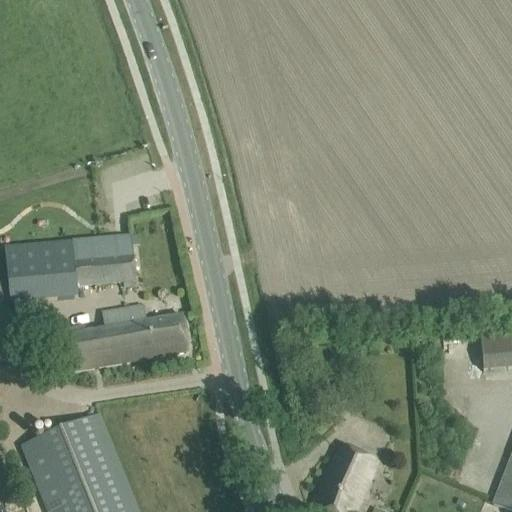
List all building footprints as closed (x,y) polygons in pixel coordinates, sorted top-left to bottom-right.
[(0,280),(0,363),(18,361),(9,306),(78,300),(77,290),(111,287),(123,285),(123,290),(136,288),(131,238),(111,240),(4,250),(7,279),(0,280)] [(104,331),(86,336),(84,329),(56,336),(56,337),(44,340),(51,377),(63,374),(63,376),(189,354),(183,318),(146,324),(144,308),(124,312),(102,315),(104,331)] [(353,396),(346,382),(320,395),(328,410),(353,396)] [(21,449),(47,511),(137,511),(99,417),(21,449)] [(309,511),(357,511),(363,500),(378,464),(357,454),(340,446),(309,511)] [(511,511),(511,452),(492,505),(509,511),(511,511)]
